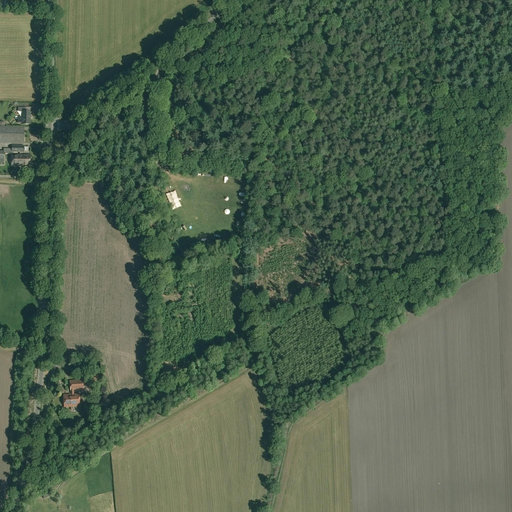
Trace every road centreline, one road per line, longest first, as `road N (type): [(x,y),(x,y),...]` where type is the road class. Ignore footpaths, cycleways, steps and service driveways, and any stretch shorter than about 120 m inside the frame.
road 1 (tertiary): [(12,511),(42,365),(49,126)]
road 2 (tertiary): [(49,126),(78,120),(235,0)]
road 3 (track): [(152,63),(153,278)]
road 4 (tertiary): [(49,126),(51,6)]
